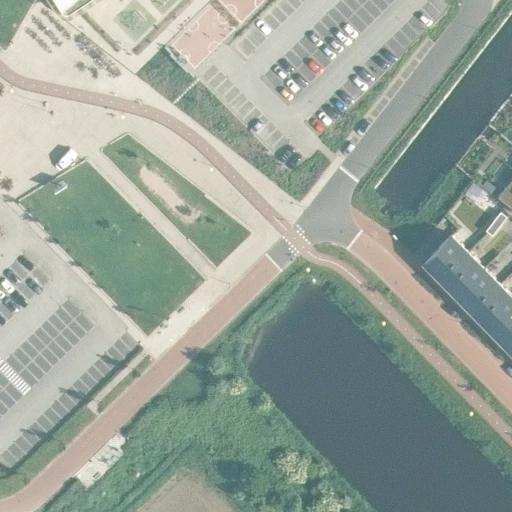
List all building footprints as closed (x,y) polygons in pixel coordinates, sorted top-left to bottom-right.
[(511,166),(494,189),(511,202),(511,166)] [(490,213),(496,218),(504,208),(497,203),(490,213)] [(489,227),(496,218),(490,213),(483,222),(489,227)] [(430,266),(436,272),(437,270),(465,243),(449,226),(421,253),(432,264),(430,266)] [(443,276),(452,285),(480,258),(465,243),(437,270),(436,272),(442,278),(443,276)] [(460,296),(467,303),(468,302),(496,275),(480,258),(452,285),(462,295),(460,296)] [(475,309),(485,319),(511,292),(511,291),(496,275),(468,302),(467,303),(473,310),(475,309)] [(511,292),(485,319),(495,329),(493,330),(499,337),(501,335),(511,323),(511,292)] [(511,323),(501,335),(499,337),(505,343),(507,341),(511,346),(511,323)]
